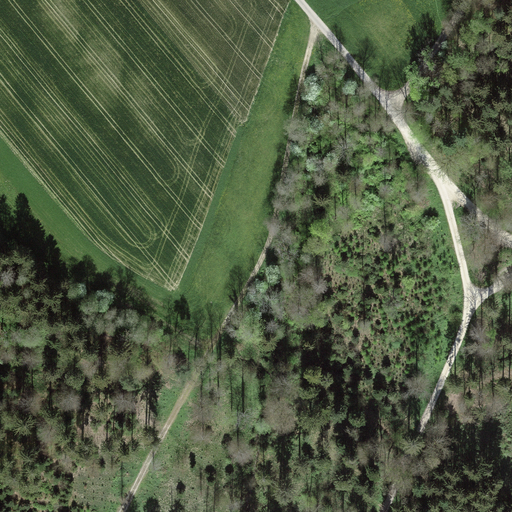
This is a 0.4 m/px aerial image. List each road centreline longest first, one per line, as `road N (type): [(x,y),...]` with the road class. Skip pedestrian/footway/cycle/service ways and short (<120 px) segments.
road 1 (track): [(316,18),(267,242),(119,511)]
road 2 (track): [(469,301),(384,511)]
road 3 (track): [(511,245),(440,182),(385,105)]
road 4 (track): [(385,105),(461,0)]
road 5 (track): [(440,182),(469,301)]
